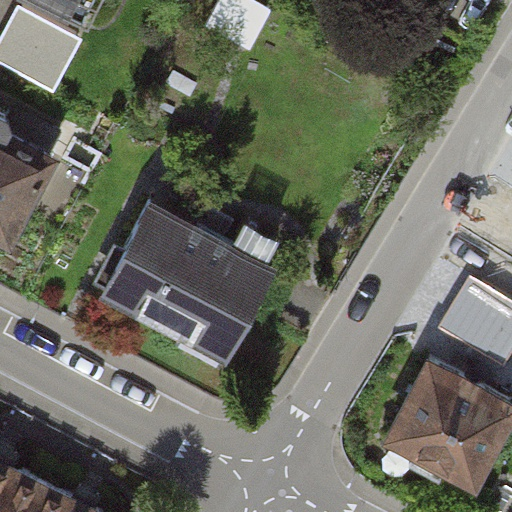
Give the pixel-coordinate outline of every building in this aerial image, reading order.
[(0,231),(11,237),(55,155),(0,124),(0,231)] [(229,351),(278,260),(155,195),(107,285),(229,351)] [(423,355),(380,437),(464,481),(507,399),(423,355)] [(0,511),(29,511),(47,479),(0,454),(0,511)] [(108,511),(47,479),(29,511),(108,511)]
